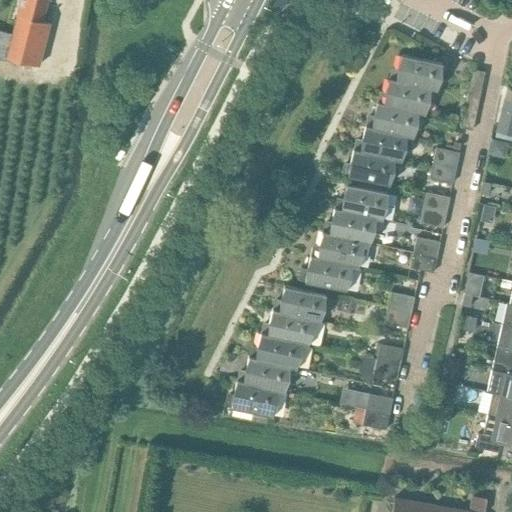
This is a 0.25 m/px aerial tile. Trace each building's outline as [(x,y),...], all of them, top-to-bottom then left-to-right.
[(0,55),(39,66),(50,22),(43,20),(47,0),(20,0),(13,31),(0,28),(0,55)] [(394,79),(429,88),(436,90),(442,63),(401,54),(397,70),(391,69),(389,77),(394,78),(394,79)] [(466,99),(478,101),(484,71),(472,69),(466,99)] [(424,113),(429,88),(394,79),(394,78),(389,77),(385,94),(379,92),(377,101),(382,102),(382,103),(418,112),(424,113)] [(472,130),(478,101),(466,99),(460,127),(472,130)] [(412,137),(418,112),(382,103),(382,102),(377,101),(373,117),(367,116),(365,124),(369,126),(369,127),(406,134),(406,136),(412,137)] [(511,134),(511,102),(504,101),(496,131),(511,134)] [(401,161),(406,136),(406,134),(369,127),(369,126),(365,124),(362,141),(355,140),(353,149),(359,150),(358,151),(394,159),(401,161)] [(432,163),(456,168),(459,152),(436,147),(432,163)] [(389,184),(394,159),(358,151),(359,150),(353,149),(349,167),(343,165),(341,174),(389,184)] [(452,183),(456,168),(432,163),(429,178),(452,183)] [(480,181),(478,193),(487,195),(490,183),(481,181),(480,181)] [(339,209),(375,218),(381,219),(387,192),(346,183),(342,199),(336,198),(334,207),(339,209)] [(423,207),(446,212),(449,197),(426,192),(423,207)] [(369,242),(375,218),(339,209),(334,207),(330,223),(324,222),(322,231),(327,231),(327,233),(363,240),(363,241),(369,242)] [(443,228),(446,212),(423,207),(419,223),(443,228)] [(367,255),(369,242),(363,241),(363,240),(327,233),(327,231),(322,231),(318,247),(312,245),(310,255),(314,255),(314,256),(351,264),(351,265),(358,266),(360,254),(367,255)] [(412,252),(436,257),(440,241),(416,236),(412,252)] [(433,272),(436,257),(412,252),(409,267),(433,272)] [(346,289),(351,265),(351,264),(314,256),(314,255),(310,255),(306,271),(300,269),(298,278),(346,289)] [(465,280),(462,292),(471,295),(474,283),(465,280)] [(313,319),(319,320),(325,294),(284,285),(280,301),(274,300),(272,309),(277,310),(277,311),(313,319)] [(387,307),(411,313),(414,297),(390,291),(387,307)] [(462,292),(459,304),(469,307),(471,295),(462,292)] [(505,303),(501,323),(511,325),(511,303),(509,303),(509,304),(505,303)] [(407,328),(411,313),(387,307),(384,322),(407,328)] [(307,344),(313,319),(277,311),(277,310),(272,309),(269,324),(262,323),(260,331),(265,333),(264,334),(302,342),(301,343),(307,344)] [(462,315),(459,328),(472,331),(475,317),(462,315)] [(496,345),(493,357),(511,360),(511,325),(501,323),(496,344),(496,345)] [(296,368),(301,343),(302,342),(264,334),(265,333),(260,331),(256,348),(250,347),(248,356),(253,357),(252,358),(289,366),(289,367),(296,368)] [(376,360),(399,365),(403,348),(379,343),(376,360)] [(283,392),(289,367),(289,366),(252,358),(253,357),(248,356),(245,372),(238,370),(236,379),(242,380),(242,382),(278,389),(277,390),(283,392)] [(448,356),(445,371),(458,373),(461,359),(448,356)] [(492,370),(487,390),(491,391),(491,392),(498,394),(511,396),(511,360),(493,357),(491,370),(492,370)] [(396,379),(399,365),(376,360),(373,374),(396,379)] [(445,371),(444,380),(456,382),(458,373),(445,371)] [(272,415),(277,390),(278,389),(242,382),(242,380),(236,379),(233,394),(226,392),(223,405),(272,415)] [(436,387),(433,400),(451,404),(454,391),(436,387)] [(486,412),(486,413),(511,418),(511,396),(498,394),(491,392),(490,393),(486,412)] [(368,393),(365,408),(389,413),(392,398),(368,393)] [(365,409),(362,424),(385,429),(388,415),(389,413),(365,408),(365,409)] [(477,432),(474,446),(498,451),(501,439),(511,441),(511,418),(486,413),(482,433),(477,432)] [(483,511),(486,498),(471,495),(468,511),(394,498),(391,511),(483,511)]
